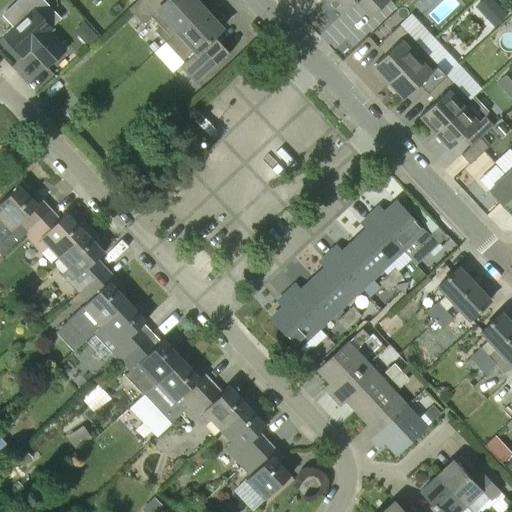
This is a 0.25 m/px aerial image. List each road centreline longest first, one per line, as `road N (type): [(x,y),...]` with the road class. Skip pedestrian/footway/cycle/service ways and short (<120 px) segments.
road 1 (residential): [(217,315),(0,90)]
road 2 (residential): [(217,315),(336,205),(335,167),(374,130)]
road 3 (unknown): [(239,256),(266,155),(307,61)]
road 4 (residential): [(347,470),(334,441),(217,315)]
road 5 (residential): [(509,266),(374,130)]
road 6 (residential): [(374,130),(248,0)]
